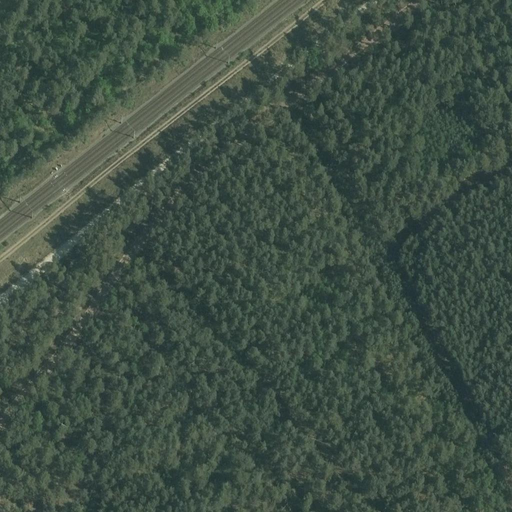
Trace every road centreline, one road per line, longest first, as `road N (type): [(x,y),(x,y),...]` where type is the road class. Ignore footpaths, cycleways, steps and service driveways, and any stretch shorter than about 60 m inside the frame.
road 1 (track): [(418,0),(175,201),(0,421)]
road 2 (track): [(0,300),(377,0)]
road 3 (track): [(0,259),(325,0)]
